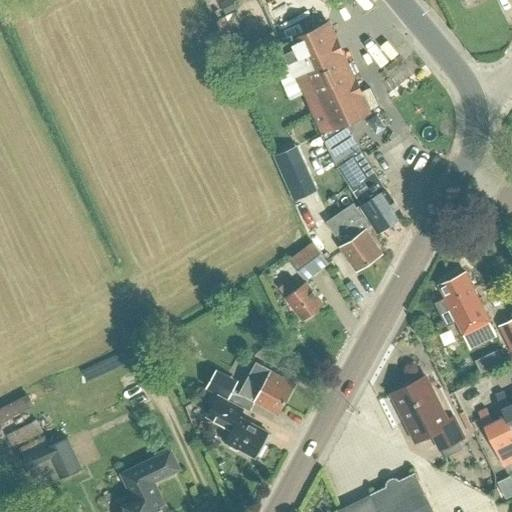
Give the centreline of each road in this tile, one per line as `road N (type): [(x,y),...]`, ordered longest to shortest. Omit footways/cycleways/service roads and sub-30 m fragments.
road 1 (tertiary): [(276,511),(462,169)]
road 2 (tertiary): [(474,101),(399,0)]
